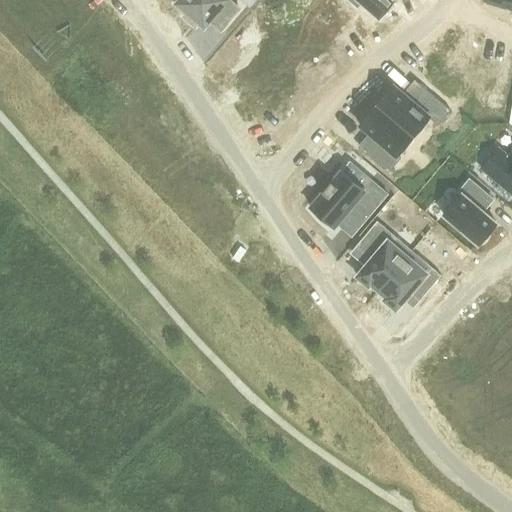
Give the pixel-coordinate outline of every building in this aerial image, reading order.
[(8,0),(25,14),(36,0),(8,0)] [(36,0),(25,14),(46,31),(72,0),(36,0)] [(177,0),(175,3),(186,13),(183,16),(196,27),(205,16),(221,29),(239,8),(229,0),(177,0)] [(285,24),(284,25),(319,55),(320,54),(319,53),(328,42),(344,55),(345,54),(344,53),(363,31),(364,32),(365,31),(328,0),(315,0),(291,29),(285,24)] [(347,0),(357,9),(361,4),(380,20),(396,1),(394,0),(347,0)] [(511,0),(486,0),(486,2),(511,10),(511,0)] [(455,60),(441,77),(469,100),(484,82),(475,74),(495,52),(462,24),(442,49),(446,53),(455,60)] [(240,30),(222,52),(234,63),(223,76),(246,96),(273,65),(250,46),(254,42),(240,30)] [(138,48),(93,78),(108,100),(114,96),(147,73),(139,60),(143,57),(138,48)] [(273,65),(246,96),(270,116),(281,103),(291,111),(310,89),(299,80),(295,84),(273,65)] [(147,73),(114,96),(128,117),(166,91),(161,83),(156,86),(147,73)] [(393,85),(376,104),(413,135),(429,117),(438,125),(451,110),(419,83),(407,96),(393,85)] [(166,91),(128,117),(139,133),(142,137),(175,115),(167,102),(172,98),(166,91)] [(376,104),(359,124),(373,136),(362,150),(388,172),(401,157),(397,154),(413,135),(376,104)] [(142,137),(136,141),(151,163),(195,133),(189,124),(184,128),(175,115),(142,137)] [(139,133),(133,137),(136,141),(142,137),(139,133)] [(492,155),(482,167),(511,193),(511,148),(508,154),(500,163),(492,155)] [(195,166),(191,159),(181,166),(185,173),(195,166)] [(323,192),(311,206),(333,226),(336,223),(341,217),(357,230),(388,193),(371,179),(363,188),(342,170),(332,181),(331,180),(322,191),(323,192)] [(206,192),(196,210),(220,224),(241,189),(216,175),(209,187),(202,183),(199,188),(206,192)] [(460,194),(443,214),(478,244),(496,222),(483,211),(479,208),(491,195),(469,177),(457,191),(460,194)] [(365,265),(357,275),(369,286),(371,283),(379,290),(412,250),(377,220),(357,244),(372,257),(365,265)] [(412,250),(379,290),(386,296),(384,298),(396,309),(405,299),(411,291),(420,299),(441,274),(412,250)] [(511,311),(505,308),(490,332),(511,346),(511,311)] [(511,346),(490,332),(474,356),(511,379),(511,377),(511,346)] [(474,356),(461,377),(497,401),(511,379),(474,356)] [(461,377),(444,404),(480,427),(497,401),(461,377)]
